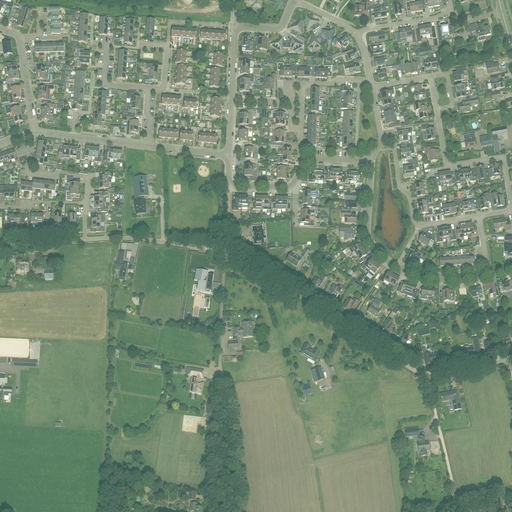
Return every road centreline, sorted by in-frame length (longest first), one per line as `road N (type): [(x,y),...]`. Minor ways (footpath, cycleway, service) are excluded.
road 1 (residential): [(426,375),(225,253)]
road 2 (residential): [(370,162),(365,230),(382,256),(420,276),(488,274)]
road 3 (residential): [(479,217),(416,225),(399,188),(391,135),(380,136)]
road 4 (residential): [(511,208),(503,157),(445,166),(436,110)]
road 5 (residential): [(436,511),(449,502),(452,481),(426,375)]
road 6 (residential): [(225,253),(84,239)]
road 7 (track): [(223,378),(241,511)]
road 8 (track): [(223,378),(217,499)]
road 9 (residential): [(87,202),(86,177),(29,169),(34,132)]
